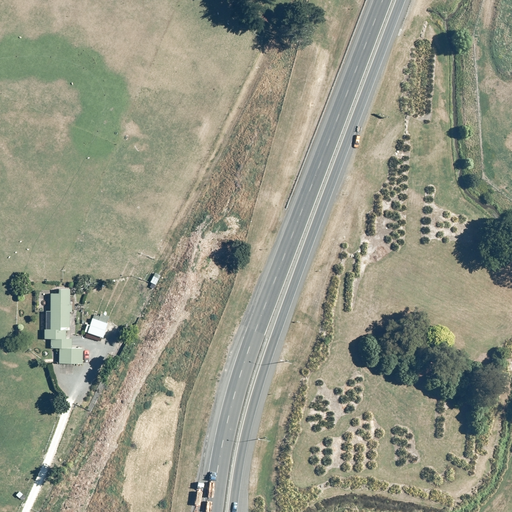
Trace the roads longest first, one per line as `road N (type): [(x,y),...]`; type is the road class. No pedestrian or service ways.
road 1 (trunk): [(212,511),(233,395),(254,332),(384,0)]
road 2 (trunk): [(399,0),(272,340),(232,511)]
